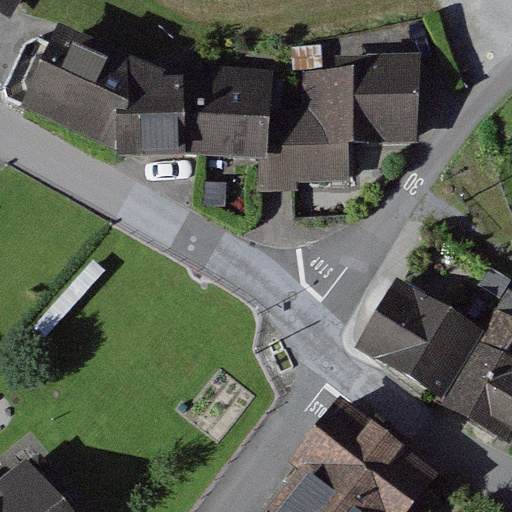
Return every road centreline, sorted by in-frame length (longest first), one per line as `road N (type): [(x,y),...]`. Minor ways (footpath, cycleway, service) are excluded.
road 1 (residential): [(0,135),(221,260),(294,317)]
road 2 (residential): [(511,69),(473,103),(294,317)]
road 3 (residential): [(334,369),(511,483)]
road 4 (residential): [(225,511),(334,369)]
road 5 (track): [(370,226),(452,261),(511,253)]
